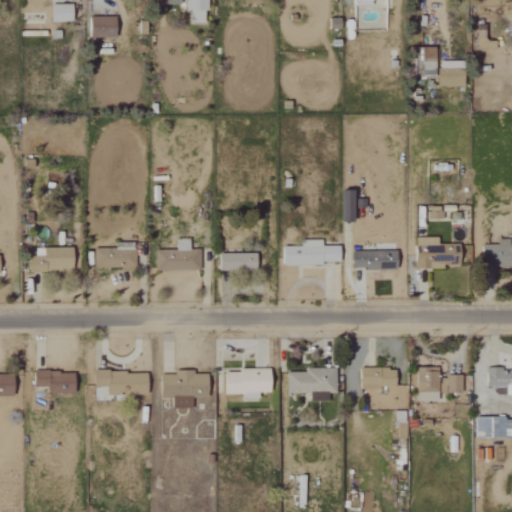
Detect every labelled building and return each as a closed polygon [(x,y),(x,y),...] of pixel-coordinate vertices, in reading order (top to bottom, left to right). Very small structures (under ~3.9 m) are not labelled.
[(186,0),(186,12),(191,12),(191,23),(207,23),(207,0),(186,0)] [(73,23),(74,6),(52,5),(51,23),(73,23)] [(91,38),(117,39),(117,18),(91,18),(91,38)] [(477,50),(497,49),(496,41),(488,42),(487,27),(476,28),(477,50)] [(416,56),(416,77),(435,77),(436,48),(422,48),(422,56),(416,56)] [(464,61),(438,62),(439,87),(465,87),(464,61)] [(343,222),(354,222),(355,190),(343,190),(343,222)] [(416,269),(445,269),(445,265),(461,265),(461,245),(438,245),(438,238),(416,237),(416,269)] [(154,250),(154,271),(200,271),(200,250),(189,250),(189,239),(176,239),(176,250),(154,250)] [(511,265),(511,245),(510,245),(510,240),(499,239),(499,245),(484,245),(484,265),(511,265)] [(340,264),(340,246),(322,246),(322,240),(303,241),(303,247),(283,247),(284,265),(340,264)] [(136,267),(136,249),(126,250),(126,247),(93,248),(94,268),(136,267)] [(30,271),(74,271),(73,248),(44,248),(44,259),(30,259),(30,271)] [(398,252),(353,251),(352,269),(397,270),(398,252)] [(220,271),(257,270),(256,252),(219,253),(220,271)] [(310,402),(329,401),(329,394),(336,393),(336,368),(304,369),(304,372),(286,372),(287,394),(310,394),(310,402)] [(361,369),(361,388),(397,388),(396,368),(361,369)] [(439,401),(438,368),(417,368),(418,401),(439,401)] [(511,369),(488,369),(487,393),(511,393),(511,369)] [(226,370),(226,394),(246,395),(246,398),(259,399),(259,393),(271,393),(271,371),(226,370)] [(35,387),(49,387),(48,393),(75,394),(76,372),(35,372),(35,387)] [(95,372),(94,386),(108,387),(108,394),(148,395),(148,372),(95,372)] [(161,373),(162,399),(172,398),(173,409),(192,409),(192,398),(209,397),(208,374),(193,375),(193,372),(161,373)] [(462,393),(462,376),(440,376),(440,393),(462,393)] [(511,438),(511,418),(477,417),(476,438),(511,438)]
